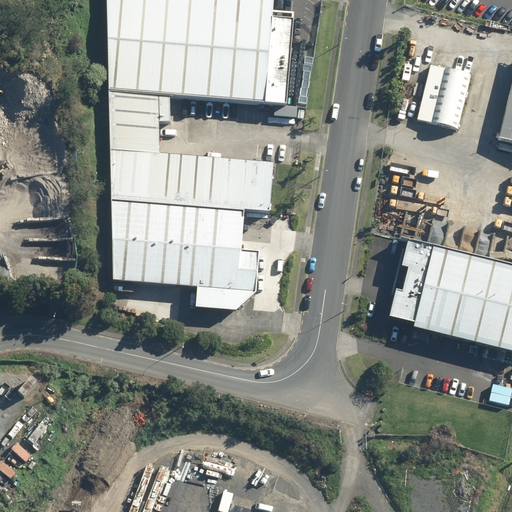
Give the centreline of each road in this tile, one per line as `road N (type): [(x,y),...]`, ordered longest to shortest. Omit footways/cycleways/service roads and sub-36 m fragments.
road 1 (unclassified): [(366,0),(323,310),(314,352),(297,375)]
road 2 (unclassified): [(297,375),(253,385),(65,339),(0,337)]
